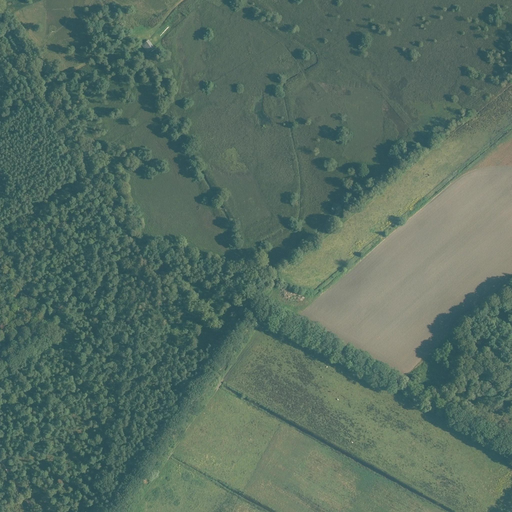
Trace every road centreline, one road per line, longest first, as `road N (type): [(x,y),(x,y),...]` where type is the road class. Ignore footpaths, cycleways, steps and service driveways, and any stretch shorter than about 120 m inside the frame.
road 1 (track): [(511,444),(260,307),(115,511)]
road 2 (track): [(101,511),(125,235),(0,26)]
road 3 (track): [(0,247),(47,329),(0,368)]
